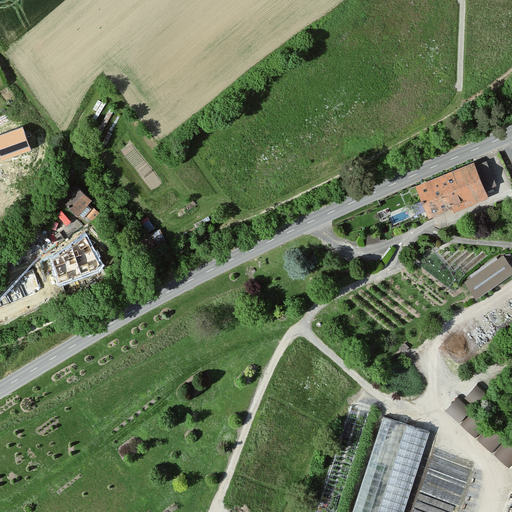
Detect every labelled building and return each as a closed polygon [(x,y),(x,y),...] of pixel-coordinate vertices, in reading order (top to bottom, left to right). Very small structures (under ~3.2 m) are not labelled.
[(23,127),(0,135),(0,157),(1,161),(31,150),(23,127)] [(487,195),(473,162),(417,186),(428,214),(452,204),(455,208),(487,195)] [(491,185),(499,183),(495,172),(487,175),(491,185)] [(92,197),(76,184),(63,198),(79,212),(92,197)] [(99,211),(93,206),(86,213),(93,219),(99,211)] [(64,247),(57,249),(60,255),(67,253),(64,247)] [(511,271),(511,266),(504,255),(497,260),(495,257),(469,276),(471,279),(465,282),(476,297),(511,271)] [(445,409),(479,436),(478,437),(494,450),(505,436),(477,412),(492,394),(477,382),(464,397),(459,392),(445,409)] [(335,511),(369,411),(351,405),(315,511),(335,511)] [(402,511),(429,431),(381,415),(349,511),(402,511)]
